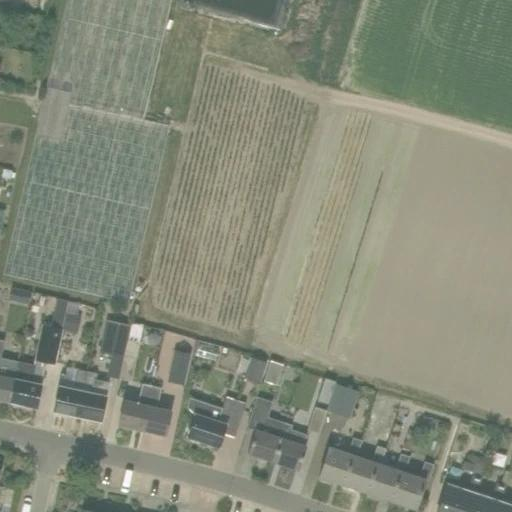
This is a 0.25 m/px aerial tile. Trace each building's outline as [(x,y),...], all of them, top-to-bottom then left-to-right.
[(137,117),(163,0),(66,0),(44,96),(43,96),(2,274),(128,303),(169,124),(137,117)] [(196,42),(190,65),(183,63),(178,82),(174,81),(170,95),(195,100),(208,45),(196,42)] [(8,300),(28,305),(31,292),(23,290),(11,287),(10,293),(8,300)] [(62,330),(75,334),(80,317),(66,314),(62,330)] [(143,323),(131,321),(125,351),(118,378),(130,381),(143,323)] [(18,361),(9,401),(37,407),(42,384),(41,384),(46,362),(54,364),(61,332),(43,328),(35,365),(18,361)] [(118,378),(125,351),(127,339),(103,334),(99,352),(111,355),(106,375),(118,378)] [(0,399),(9,401),(18,361),(1,357),(4,341),(0,339),(0,399)] [(166,380),(182,384),(190,354),(174,350),(166,380)] [(244,375),(259,380),(266,361),(250,356),(244,375)] [(265,367),(269,379),(282,375),(278,363),(265,367)] [(53,410),(77,415),(86,371),(77,369),(73,389),(58,386),(53,410)] [(108,382),(94,379),(95,373),(86,371),(77,415),(100,420),(106,396),(105,395),(107,388),(108,382)] [(118,424),(141,430),(151,385),(142,383),(138,403),(123,400),(118,424)] [(335,384),(326,411),(349,418),(358,391),(335,384)] [(151,385),(141,430),(165,435),(170,410),(156,407),(161,387),(151,385)] [(218,447),(223,433),(234,437),(246,403),(226,396),(222,408),(189,397),(185,409),(194,414),(187,436),(218,447)] [(273,461),(280,438),(276,437),(281,421),(267,417),(272,401),(256,396),(246,427),(255,430),(247,452),(273,461)] [(326,410),(314,406),(307,429),(319,433),(326,410)] [(280,438),(273,461),(298,469),(305,447),(303,446),(307,435),(290,429),(292,425),(281,421),(276,437),(280,438)] [(318,476),(343,484),(352,454),(356,456),(361,440),(353,437),(347,453),(328,446),(318,476)] [(352,454),(343,484),(367,492),(377,463),(380,464),(385,448),(377,445),(371,461),(356,456),(352,454)] [(377,463),(367,492),(391,500),(401,471),(404,472),(409,456),(400,453),(395,469),(380,464),(377,463)] [(472,475),(481,478),(487,459),(478,456),(475,465),(473,473),(472,475)] [(401,471),(391,500),(415,508),(425,480),(428,481),(433,464),(424,461),(419,477),(404,472),(401,471)] [(473,473),(475,465),(464,461),(461,469),(473,473)] [(476,496),(481,478),(472,475),(471,475),(466,493),(446,486),(437,511),(464,511),(470,494),(476,496)] [(499,504),(505,486),(495,483),(489,500),(476,496),(470,494),(464,511),(491,511),(495,502),(499,504)] [(495,502),(491,511),(511,511),(511,507),(499,504),(495,502)]
